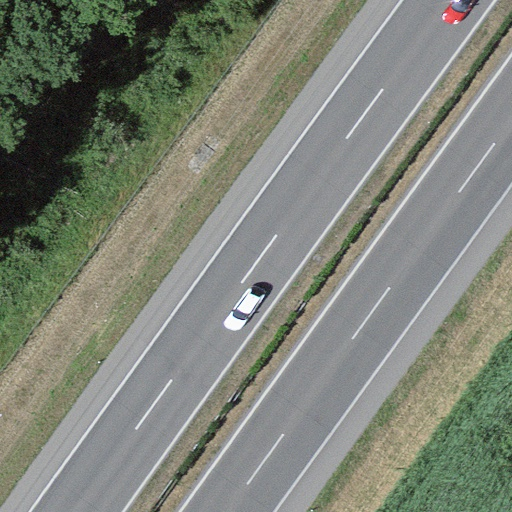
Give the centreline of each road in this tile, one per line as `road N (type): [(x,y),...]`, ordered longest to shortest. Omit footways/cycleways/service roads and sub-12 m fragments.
road 1 (motorway): [(449,0),(78,511)]
road 2 (motorway): [(229,511),(511,122)]
